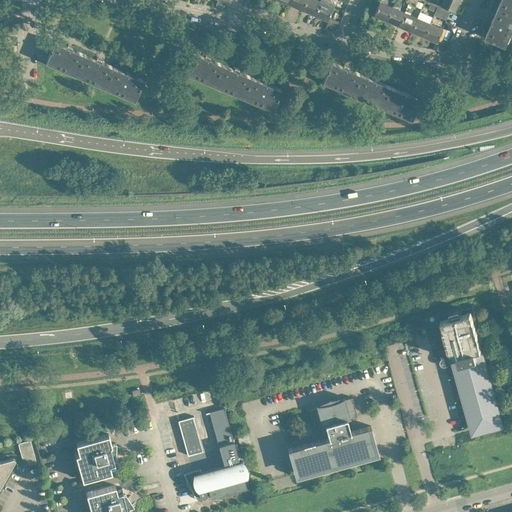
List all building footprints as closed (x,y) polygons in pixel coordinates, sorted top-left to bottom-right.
[(301,9),(305,0),(290,0),(289,4),(301,9)] [(320,1),(319,1),(317,0),(305,0),(301,9),(314,14),(320,1)] [(331,0),(330,0),(319,0),(319,1),(320,1),(314,14),(327,20),(334,3),(331,0)] [(453,11),(457,0),(441,0),(440,5),(453,11)] [(511,11),(511,0),(501,0),(499,6),(511,11)] [(386,20),(392,7),(379,1),(373,15),(386,20)] [(506,44),(511,30),(511,11),(499,6),(493,19),(492,18),(491,22),(486,35),(506,44)] [(399,26),(404,12),(392,7),(386,20),(399,26)] [(445,20),(449,12),(436,7),(434,11),(433,15),(445,20)] [(411,31),(417,18),(404,12),(399,26),(411,31)] [(423,37),(429,23),(417,18),(411,31),(423,37)] [(442,29),(429,23),(423,37),(436,42),(442,29)] [(84,54),(71,49),(71,48),(67,46),(67,47),(54,41),(45,62),(75,75),(84,54)] [(222,64),(209,59),(209,58),(205,56),(205,57),(192,51),(183,72),(213,84),(222,64)] [(113,67),(101,61),(100,61),(101,60),(97,59),(96,60),(84,54),(75,75),(104,87),(113,67)] [(360,74),(348,69),(347,69),(348,68),(344,66),(343,67),(330,61),(322,81),(352,94),(360,74)] [(251,77),(238,71),(239,70),(235,69),(234,69),(222,64),(213,84),(242,97),(251,77)] [(143,80),(130,74),(130,73),(126,71),(126,72),(113,67),(104,87),(134,100),(143,80)] [(389,87),(377,81),(377,80),(373,79),(360,74),(352,94),(381,107),(389,87)] [(281,90),(268,84),(268,83),(264,81),(264,82),(251,77),(242,97),(272,109),(281,90)] [(419,99),(406,94),(406,93),(403,91),(402,92),(389,87),(381,107),(411,119),(419,99)] [(484,347),(477,323),(474,312),(471,313),(471,311),(441,319),(442,321),(440,322),(438,323),(437,325),(435,327),(435,330),(435,332),(435,334),(442,359),(443,358),(443,359),(444,359),(444,360),(445,360),(446,360),(448,365),(455,363),(472,427),(477,426),(478,430),(484,428),(485,430),(490,429),(490,427),(496,425),(495,421),(499,419),(481,355),(477,356),(475,350),(484,347)] [(368,427),(371,426),(370,425),(350,431),(349,428),(352,427),(350,421),(347,422),(347,418),(357,416),(352,397),(345,399),(344,397),(340,397),(336,398),(332,398),(329,399),(326,400),(323,401),(319,403),(315,405),(316,407),(309,409),(314,428),(325,425),(328,437),(287,449),(290,448),(297,473),(375,452),(368,427)] [(226,414),(224,407),(209,412),(211,418),(226,414)] [(243,477),(247,476),(243,461),(239,462),(226,414),(211,418),(224,466),(201,473),(200,469),(200,470),(198,470),(196,470),(194,470),(192,471),(190,472),(188,472),(186,473),(184,474),(183,474),(185,478),(185,480),(186,481),(186,482),(186,483),(186,484),(187,485),(188,487),(189,488),(190,489),(192,491),(194,496),(199,495),(200,496),(201,497),(202,497),(203,497),(204,497),(205,496),(206,496),(206,495),(206,494),(207,494),(207,493),(206,492),(206,491),(205,490),(204,490),(203,489),(202,489),(202,488),(207,487),(210,497),(246,487),(243,477)] [(114,416),(104,419),(106,427),(116,424),(114,416)] [(201,451),(192,417),(178,421),(187,455),(201,451)] [(252,444),(249,433),(237,436),(240,447),(252,444)] [(111,445),(111,444),(108,434),(76,443),(79,453),(75,454),(82,480),(111,472),(110,468),(116,467),(110,446),(111,445)] [(30,440),(18,443),(22,457),(27,461),(28,465),(36,462),(30,440)] [(13,457),(0,460),(0,486),(16,459),(13,457)] [(127,508),(123,495),(121,487),(116,489),(115,485),(86,493),(91,511),(130,511),(129,508),(127,508)]
